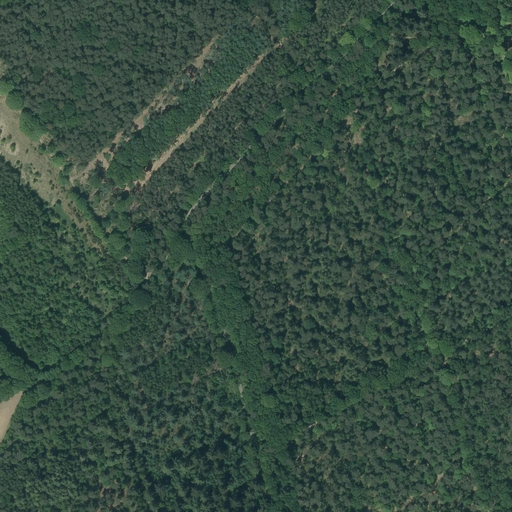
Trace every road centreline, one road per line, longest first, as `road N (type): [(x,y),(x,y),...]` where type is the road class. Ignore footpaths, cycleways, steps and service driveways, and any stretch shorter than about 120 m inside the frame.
road 1 (unclassified): [(273,511),(188,240),(188,215),(397,0)]
road 2 (track): [(392,33),(337,89),(440,358)]
road 3 (track): [(257,450),(511,320)]
road 4 (track): [(430,36),(222,227)]
road 5 (track): [(70,180),(251,1)]
road 6 (track): [(511,38),(408,36),(376,18)]
road 7 (track): [(148,278),(70,180)]
